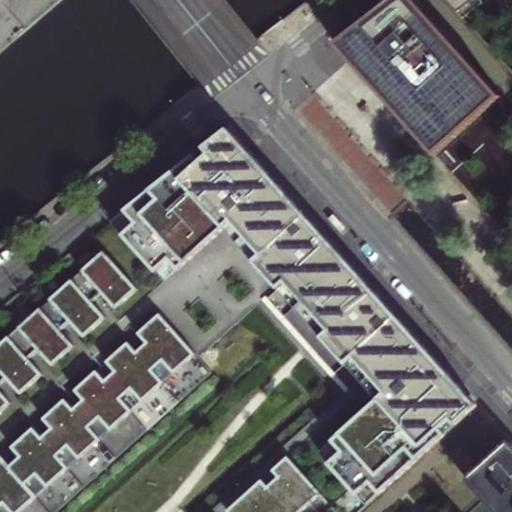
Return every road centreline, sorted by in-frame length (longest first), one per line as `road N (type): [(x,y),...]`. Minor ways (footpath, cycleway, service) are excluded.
road 1 (residential): [(247,84),(511,381)]
road 2 (residential): [(247,84),(0,276)]
road 3 (residential): [(247,84),(355,0)]
